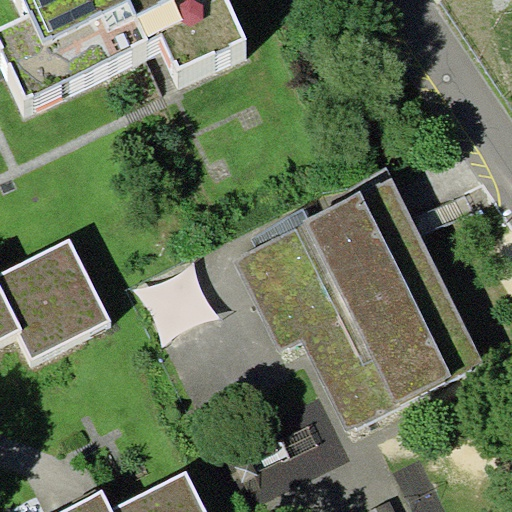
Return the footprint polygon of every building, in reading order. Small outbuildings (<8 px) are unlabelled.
[(22,0),(28,13),(0,27),(0,48),(24,101),(159,37),(177,68),(248,38),(230,0),(22,0)] [(484,363),(392,180),(381,185),(362,195),(361,192),(303,220),(305,224),(242,256),(243,258),(233,262),(280,356),(303,345),(347,433),(400,407),(399,405),(453,378),(484,363)] [(0,342),(17,334),(31,362),(112,321),(70,238),(0,272),(0,342)] [(111,507),(102,489),(55,511),(206,511),(185,470),(111,507)] [(395,511),(390,500),(363,511),(395,511)]
